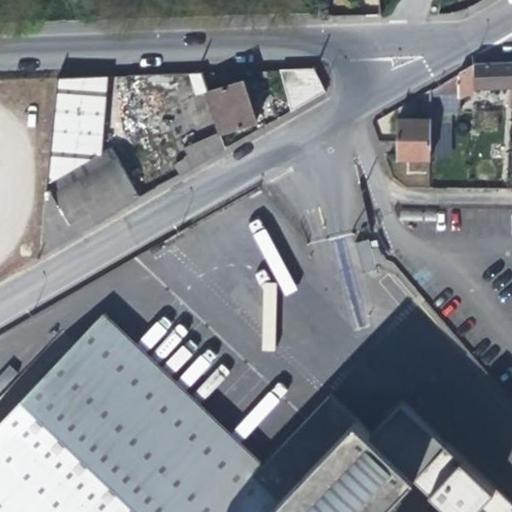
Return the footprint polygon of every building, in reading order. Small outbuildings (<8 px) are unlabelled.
[(472,87),(511,85),(511,61),(502,62),(472,63),(429,87),(429,101),(429,115),(445,115),(446,102),(458,94),(472,92),(472,87)] [(277,69),(289,109),(323,90),(311,67),(277,69)] [(57,76),(45,183),(88,158),(95,106),(98,75),(57,76)] [(203,89),(207,101),(217,131),(253,117),(244,90),(239,78),(203,89)] [(428,156),(429,115),(404,115),(394,115),(394,155),(428,156)] [(219,136),(171,153),(178,172),(226,154),(219,136)] [(88,158),(45,183),(37,250),(98,216),(137,194),(123,171),(109,147),(88,158)] [(323,164),(334,161),(332,152),(321,155),(323,164)] [(252,474),(90,323),(0,418),(0,511),(425,511),(423,509),(437,495),(414,474),(369,432),(369,431),(328,393),(252,474)] [(400,400),(369,432),(414,474),(445,441),(400,400)]
